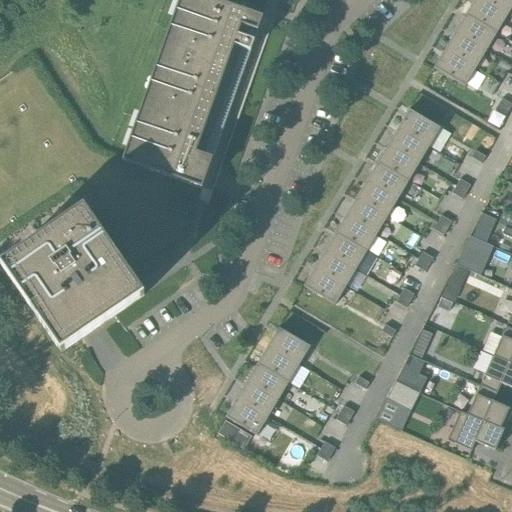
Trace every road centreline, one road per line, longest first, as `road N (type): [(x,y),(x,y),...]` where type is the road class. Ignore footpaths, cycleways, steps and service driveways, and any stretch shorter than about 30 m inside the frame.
road 1 (residential): [(160,366),(245,273),(326,36),(364,0)]
road 2 (residential): [(160,366),(128,371),(116,386),(115,407),(136,431),(167,428)]
